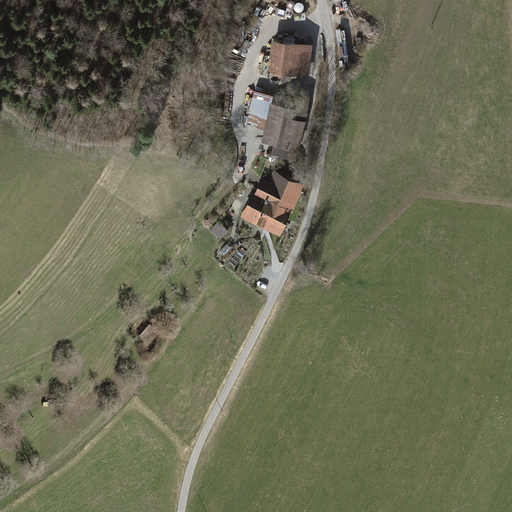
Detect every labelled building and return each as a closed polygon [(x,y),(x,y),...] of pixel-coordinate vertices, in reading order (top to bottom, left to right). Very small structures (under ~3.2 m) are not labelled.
[(318,43),(275,39),(272,73),(315,77),(318,43)] [(303,151),(312,111),(252,97),(247,121),(266,125),(262,141),(303,151)] [(308,181),(275,169),(272,178),(265,176),(260,190),(255,188),(244,216),(289,233),(308,181)] [(219,220),(212,229),(222,237),(229,228),(219,220)] [(149,324),(140,334),(147,341),(157,331),(149,324)]
